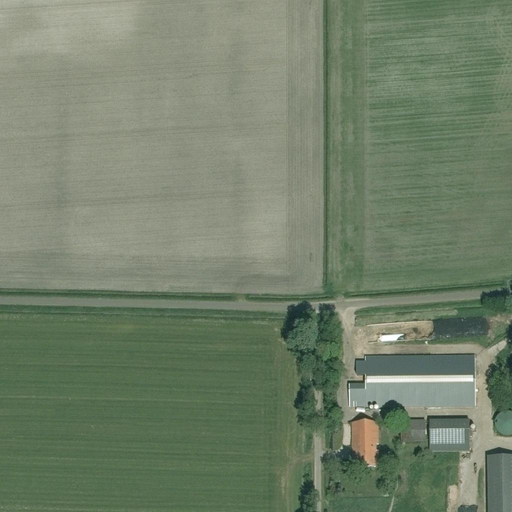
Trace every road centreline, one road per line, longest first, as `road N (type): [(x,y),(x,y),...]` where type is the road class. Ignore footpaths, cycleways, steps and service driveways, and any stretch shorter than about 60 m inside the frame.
road 1 (unclassified): [(318,307),(0,299)]
road 2 (unclassified): [(319,511),(318,307)]
road 3 (unclassified): [(318,307),(511,292)]
